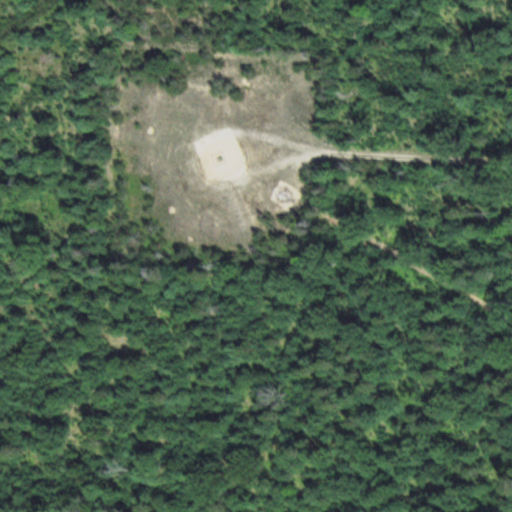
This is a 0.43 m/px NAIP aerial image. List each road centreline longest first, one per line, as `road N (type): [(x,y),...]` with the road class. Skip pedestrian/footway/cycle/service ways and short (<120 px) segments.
road 1 (track): [(511,158),(304,154),(283,161),(278,175),(322,212),(511,315)]
road 2 (track): [(335,153),(252,131),(218,131),(207,142),(206,164),(216,175),(246,176),(283,161)]
